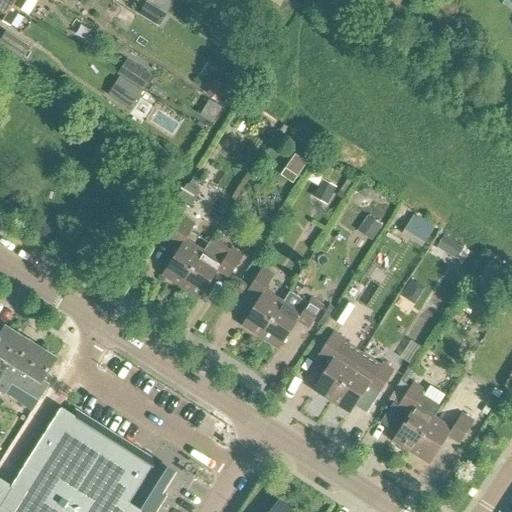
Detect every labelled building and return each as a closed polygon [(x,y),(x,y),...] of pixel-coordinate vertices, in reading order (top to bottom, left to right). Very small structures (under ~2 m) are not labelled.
[(0,0),(0,18),(10,25),(19,10),(1,0),(0,0)] [(1,0),(19,10),(25,0),(1,0)] [(159,27),(166,16),(145,2),(137,14),(159,27)] [(0,50),(20,63),(29,48),(6,33),(0,41),(0,50)] [(144,93),(153,79),(127,62),(117,76),(144,93)] [(120,79),(109,95),(133,111),(144,94),(120,79)] [(217,105),(209,118),(216,122),(224,109),(217,105)] [(241,134),(248,123),(239,118),(232,129),(241,134)] [(294,157),(285,170),(296,178),(305,164),(294,157)] [(152,180),(162,165),(153,159),(144,174),(152,180)] [(362,182),(355,192),(361,196),(368,193),(371,188),(362,182)] [(326,203),(332,190),(322,185),(315,199),(326,203)] [(180,288),(203,252),(185,240),(194,225),(176,213),(161,235),(180,247),(161,276),(180,288)] [(414,216),(406,228),(426,241),(433,229),(414,216)] [(372,241),(381,227),(368,218),(359,232),(372,241)] [(462,250),(442,237),(435,249),(455,262),(462,250)] [(212,239),(203,252),(180,288),(199,300),(217,271),(228,278),(243,256),(231,249),(230,251),(212,239)] [(260,338),(282,303),(264,291),(273,276),(262,269),(248,291),(259,298),(241,326),(260,338)] [(289,293),(282,303),(260,338),(278,350),(296,322),(307,329),(322,307),(310,299),(307,304),(289,293)] [(341,299),(330,317),(341,325),(353,307),(341,299)] [(26,358),(34,346),(4,327),(0,333),(0,381),(10,365),(18,353),(26,358)] [(353,367),(362,353),(343,341),(344,340),(333,333),(319,355),(330,362),(312,391),(330,402),(353,367)] [(0,394),(4,396),(11,385),(23,393),(38,402),(49,385),(42,380),(55,359),(34,346),(26,358),(18,353),(10,365),(0,381),(0,394)] [(353,367),(330,402),(349,414),(368,386),(379,393),(393,372),(381,364),(381,365),(362,353),(353,367)] [(433,417),(440,407),(421,396),(424,391),(412,383),(409,387),(399,381),(388,399),(394,403),(380,424),(396,434),(392,442),(410,453),(433,417)] [(495,389),(491,395),(498,399),(502,393),(495,389)] [(0,477),(0,511),(143,511),(157,491),(159,493),(169,476),(60,406),(10,484),(0,477)] [(433,417),(410,453),(429,465),(447,436),(459,444),(472,422),(460,415),(451,429),(433,418),(440,407),(433,417)] [(290,511),(279,502),(270,511),(290,511)]
